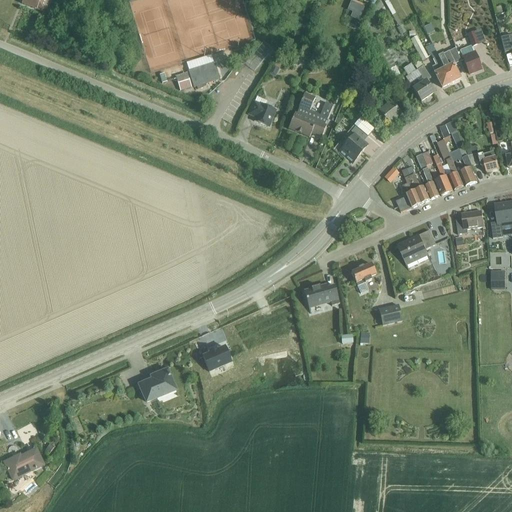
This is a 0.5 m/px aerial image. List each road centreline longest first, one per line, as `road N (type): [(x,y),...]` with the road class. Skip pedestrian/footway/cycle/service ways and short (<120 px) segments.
road 1 (tertiary): [(0,400),(255,286),(307,249),(352,198)]
road 2 (unclassified): [(262,154),(0,45)]
road 3 (tertiary): [(352,198),(432,119),(511,83)]
road 4 (residential): [(511,182),(394,226)]
